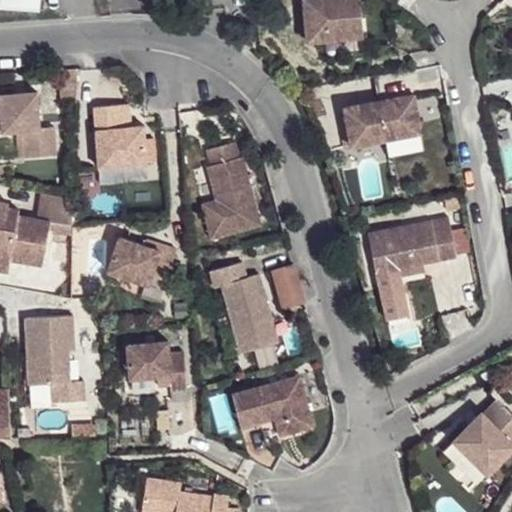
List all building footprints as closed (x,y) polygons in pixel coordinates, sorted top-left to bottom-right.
[(0,0),(0,7),(36,13),(37,0),(0,0)] [(304,0),(307,42),(364,38),(361,0),(304,0)] [(65,110),(75,110),(76,74),(66,75),(65,110)] [(36,95),(0,97),(0,124),(1,125),(1,134),(20,133),(22,160),(54,158),(52,130),(39,131),(36,95)] [(345,110),(352,149),(387,142),(390,160),(425,153),(422,136),(415,97),(345,110)] [(128,108),(94,111),(99,172),(147,168),(144,129),(130,130),(128,108)] [(203,156),(207,171),(217,212),(199,216),(207,245),(261,230),(243,161),(239,163),(235,147),(203,156)] [(197,209),(199,216),(217,212),(207,171),(203,173),(212,206),(197,209)] [(7,204),(0,203),(0,257),(9,259),(9,261),(42,266),(48,222),(5,214),(7,204)] [(368,232),(376,271),(426,262),(456,256),(448,217),(368,232)] [(118,243),(103,276),(142,294),(147,283),(161,288),(173,261),(159,255),(156,260),(118,243)] [(9,259),(0,257),(0,270),(7,272),(9,261),(9,259)] [(376,271),(377,279),(427,269),(426,262),(376,271)] [(243,265),(211,274),(215,290),(223,288),(241,355),(277,345),(270,320),(265,321),(263,310),(267,308),(259,277),(247,280),(243,265)] [(272,276),(276,291),(276,293),(299,287),(294,270),(272,276)] [(276,293),(282,314),(304,308),(299,287),(276,293)] [(72,317),(25,319),(28,386),(52,384),(52,403),(83,402),(82,382),(68,383),(67,352),(73,351),(72,317)] [(167,347),(126,349),(128,383),(156,382),(169,382),(169,391),(169,399),(184,399),(183,360),(168,360),(167,347)] [(299,379),(232,397),(241,432),(284,420),(288,437),(313,431),(299,379)] [(169,382),(156,382),(156,392),(169,391),(169,382)] [(8,387),(0,387),(0,435),(10,435),(8,387)] [(481,418),(453,446),(486,480),(511,454),(511,423),(496,407),(483,421),(481,418)] [(284,420),(241,432),(242,437),(261,431),(269,460),(317,448),(313,431),(288,437),(284,420)] [(146,481),(141,511),(210,511),(213,501),(179,496),(180,487),(146,481)] [(213,498),(213,501),(210,511),(225,511),(228,500),(213,498)]
